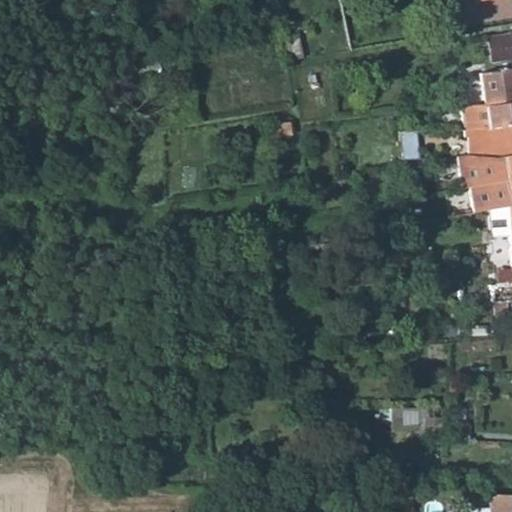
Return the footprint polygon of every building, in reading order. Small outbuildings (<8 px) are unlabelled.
[(297,33),(285,36),(289,60),(302,58),(297,33)] [(481,36),(485,64),(508,60),(504,34),(481,36)] [(157,69),(155,54),(118,59),(120,71),(130,69),(130,68),(137,66),(138,72),(157,69)] [(457,105),(458,129),(468,129),(480,128),(485,127),(511,123),(511,68),(477,73),(482,104),(457,105)] [(404,117),(393,118),(394,127),(406,126),(404,117)] [(288,135),(286,122),(269,124),(270,137),(288,135)] [(511,123),(485,127),(490,157),(511,154),(511,123)] [(468,129),(472,158),(490,157),(485,127),(480,128),(468,129)] [(415,160),(413,130),(395,130),(398,160),(415,160)] [(472,158),(445,159),(439,159),(445,197),(485,191),(487,208),(493,207),(505,205),(511,204),(511,154),(490,157),(472,158)] [(511,204),(505,205),(507,237),(509,268),(510,282),(495,284),(488,285),(489,304),(492,304),(504,302),(511,301),(511,204)] [(494,237),(507,237),(505,205),(493,207),(494,237)] [(493,270),(495,284),(510,282),(509,268),(493,270)] [(506,316),(504,302),(492,304),(493,318),(506,316)] [(219,391),(219,379),(209,379),(209,392),(219,391)] [(445,437),(466,438),(465,423),(452,423),(451,418),(445,417),(445,437)] [(423,490),(423,478),(392,475),(390,511),(406,511),(408,489),(423,490)] [(511,511),(511,497),(486,497),(486,508),(455,508),(454,511),(511,511)]
